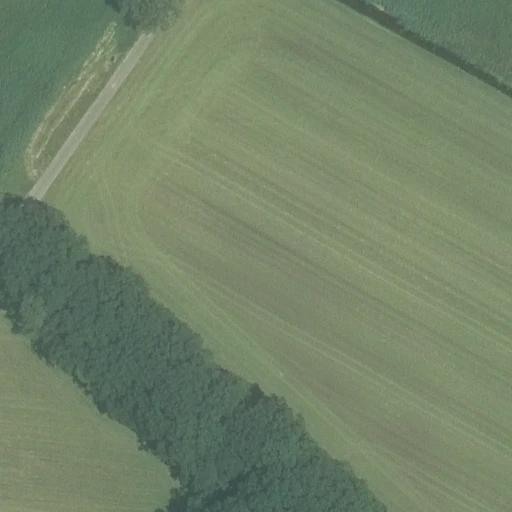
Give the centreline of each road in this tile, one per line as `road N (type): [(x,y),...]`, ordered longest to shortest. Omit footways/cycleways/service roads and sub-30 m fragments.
road 1 (unclassified): [(297,511),(0,242)]
road 2 (unclassified): [(0,242),(174,0)]
